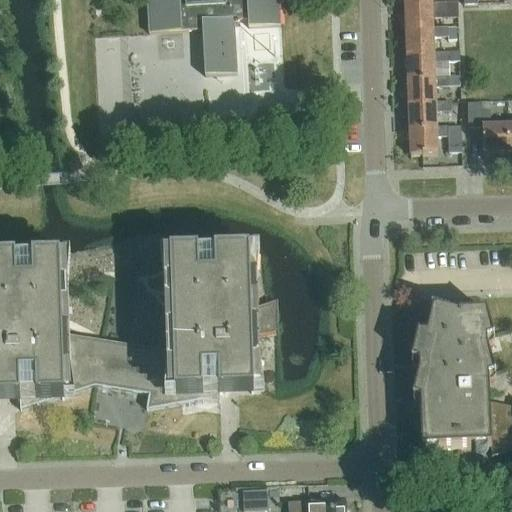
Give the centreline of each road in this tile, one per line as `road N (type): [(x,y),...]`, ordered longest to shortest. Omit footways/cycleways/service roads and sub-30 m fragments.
road 1 (residential): [(0,482),(379,471)]
road 2 (residential): [(379,471),(371,238),(377,212)]
road 3 (residential): [(377,212),(373,0)]
road 4 (residential): [(377,212),(511,206)]
